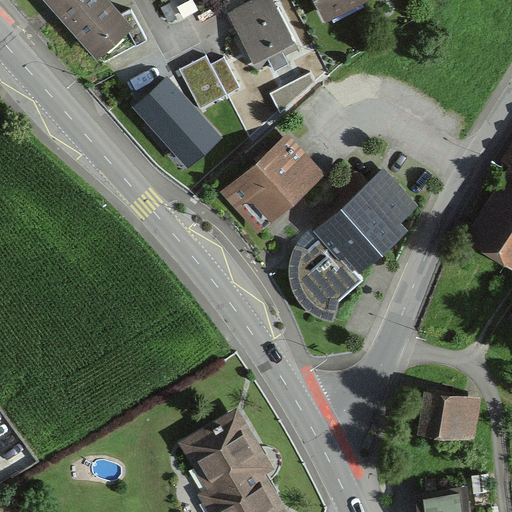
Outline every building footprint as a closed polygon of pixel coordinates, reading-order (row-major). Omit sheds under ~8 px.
[(51,0),(114,67),(154,31),(125,0),(51,0)] [(308,42),(281,0),(257,0),(236,13),(269,67),(308,42)] [(380,0),(326,0),(340,23),(380,0)] [(164,81),(134,107),(186,167),(217,140),(164,81)] [(278,138),(229,186),(272,229),(320,181),(278,138)] [(511,151),(504,163),(511,168),(511,187),(480,237),(511,258),(511,151)] [(315,232),(327,241),(316,257),(303,250),(300,275),(305,296),(315,308),(329,318),(341,323),(346,305),(352,292),(366,270),(373,277),(421,216),(368,170),(315,232)] [(480,402),(432,392),(423,434),(471,444),(480,402)] [(290,466),(247,402),(186,443),(217,490),(206,498),(215,511),(296,511),(273,477),(290,466)] [(470,511),(467,491),(423,498),(425,511),(470,511)]
